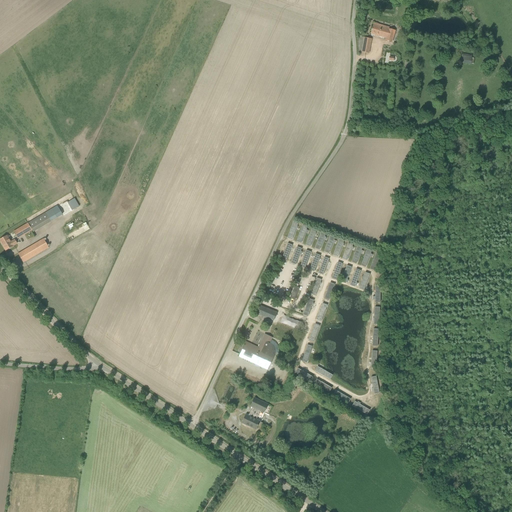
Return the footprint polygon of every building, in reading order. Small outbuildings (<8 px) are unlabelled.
[(386,38),(385,40),(392,42),(395,31),(373,25),(373,26),(372,28),(371,30),(372,30),(371,34),(386,38)] [(371,39),(365,38),(362,52),(369,53),(371,39)] [(461,62),(471,64),(472,56),(462,54),(461,62)] [(72,210),(80,206),(75,198),(68,202),(72,210)] [(298,224),(294,222),(288,238),(292,240),(298,224)] [(18,239),(32,230),(28,223),(14,232),(18,239)] [(80,232),(88,228),(86,223),(78,226),(80,232)] [(307,227),(303,226),(297,241),(301,243),(307,227)] [(317,231),(312,229),(306,245),(311,247),(317,231)] [(326,234),(321,233),(315,248),(320,250),(326,234)] [(0,239),(0,240),(6,250),(13,246),(17,244),(15,240),(11,242),(7,236),(0,239)] [(335,238),(331,236),(324,252),(329,254),(335,238)] [(18,254),(23,263),(49,247),(44,239),(18,254)] [(344,241),(340,239),(334,255),(338,257),(344,241)] [(292,245),(288,243),(282,259),(286,261),(292,245)] [(353,245),(349,243),(343,259),(347,260),(353,245)] [(362,248),(358,246),(352,262),(357,264),(362,248)] [(301,249),(297,247),(291,263),(295,264),(301,249)] [(311,252),(306,250),(300,266),(305,268),(311,252)] [(372,252),(367,250),(361,266),(366,267),(372,252)] [(381,255),(376,253),(370,269),(375,271),(381,255)] [(320,255),(315,254),(309,270),(314,271),(320,255)] [(329,259),(324,257),(318,273),(323,275),(329,259)] [(343,264),(338,262),(332,278),(337,280),(343,264)] [(273,286),(286,292),(295,273),(282,266),(273,286)] [(352,268),(348,266),(342,282),(346,284),(352,268)] [(361,271),(357,269),(351,285),(355,287),(361,271)] [(370,275),(366,273),(360,289),(364,290),(370,275)] [(320,279),(316,277),(310,293),(314,295),(320,279)] [(335,285),(330,283),(324,299),(329,300),(335,285)] [(290,298),(294,300),(299,289),(295,287),(290,298)] [(312,300),(308,298),(302,314),(306,316),(312,300)] [(327,305),(322,303),(316,319),(321,321),(327,305)] [(277,312),(265,307),(256,304),(253,312),(255,313),(273,321),(274,320),(277,312)] [(319,326),(315,324),(309,340),(313,342),(319,326)] [(246,342),(239,356),(268,370),(274,357),(275,354),(275,352),(275,350),(275,348),(274,347),(273,346),(272,345),(271,344),(268,342),(271,337),(271,336),(265,334),(258,348),(246,342)] [(311,346),(307,345),(301,360),(305,362),(311,346)] [(320,350),(316,348),(310,364),(314,366),(320,350)] [(331,379),(333,375),(318,366),(315,371),(331,379)] [(298,368),(295,373),(310,381),(312,377),(298,368)] [(376,376),(371,378),(375,394),(380,393),(376,376)] [(317,380),(314,384),(329,392),(331,388),(317,380)] [(336,391),(333,395),(348,403),(350,399),(336,391)] [(260,411),(264,413),(268,405),(254,398),(251,406),(253,407),(248,416),(246,415),(242,422),(256,429),(260,421),(257,419),(260,411)] [(355,402),(352,406),(367,415),(369,410),(355,402)]
